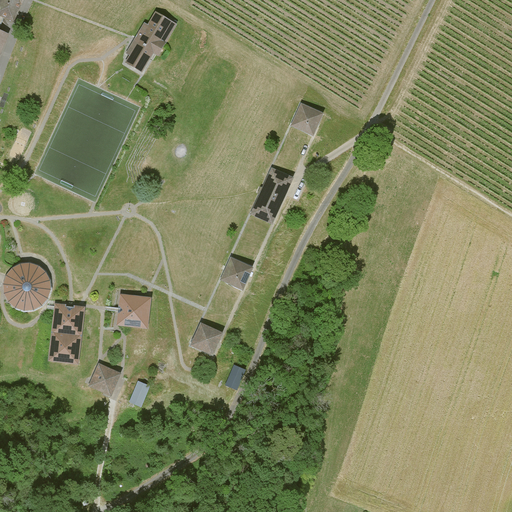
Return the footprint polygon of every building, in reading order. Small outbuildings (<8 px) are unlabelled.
[(0,0),(0,15),(13,21),(22,0),(0,0)] [(125,63),(142,73),(153,53),(157,56),(176,25),(155,13),(147,26),(143,24),(126,53),(130,55),(125,63)] [(322,114),(301,104),(291,126),(312,136),(322,114)] [(292,177),(272,167),(251,214),(271,223),(292,177)] [(252,268),(231,258),(221,279),(242,289),(252,268)] [(51,285),(49,277),(45,270),(38,265),(31,263),(23,263),(16,265),(10,270),(5,276),(3,283),(3,291),(6,298),(11,304),(17,308),(25,310),(33,309),(41,306),(46,300),(50,293),(51,285)] [(118,309),(116,325),(148,328),(152,296),(120,292),(118,309)] [(54,304),(49,361),(78,364),(83,307),(71,305),(54,304)] [(222,333),(201,323),(190,345),(211,355),(222,333)] [(120,373),(99,364),(89,385),(110,395),(120,373)] [(245,370),(234,366),(226,385),(237,390),(245,370)] [(130,403),(142,407),(150,385),(139,381),(130,403)]
